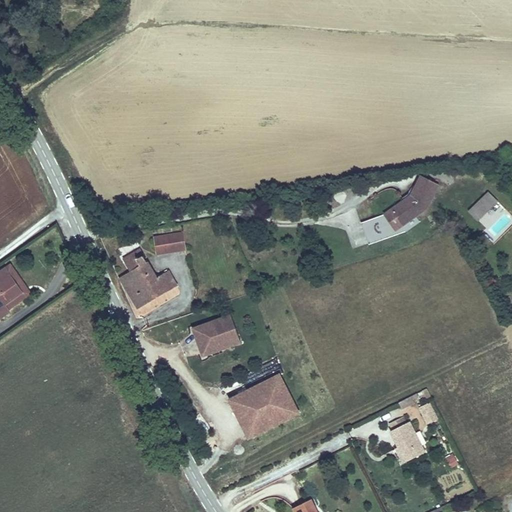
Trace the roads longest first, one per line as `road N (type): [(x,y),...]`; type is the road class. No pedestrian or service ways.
road 1 (secondary): [(69,206),(216,511)]
road 2 (secondary): [(0,75),(69,206)]
